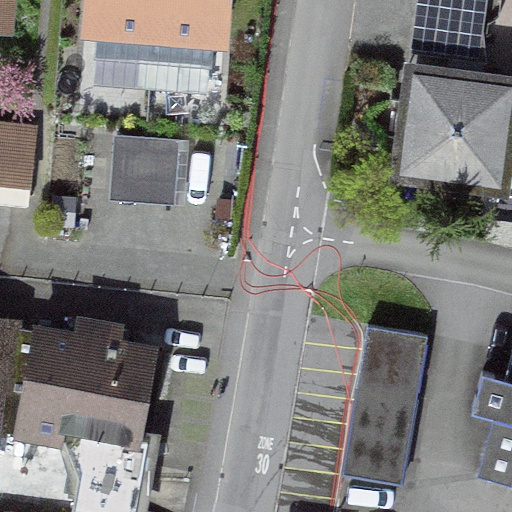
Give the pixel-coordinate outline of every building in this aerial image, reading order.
[(96,30),(94,55),(149,59),(204,64),(206,39),(216,40),(219,0),(88,0),(87,29),(96,30)] [(504,119),(508,87),(411,74),(407,106),(423,126),(402,140),(397,172),(495,185),(500,153),(483,134),(504,119)] [(28,124),(0,121),(0,177),(23,179),(28,124)] [(178,143),(146,142),(113,141),(111,206),(128,207),(143,208),(159,208),(176,209),(178,143)] [(134,437),(150,354),(106,346),(109,329),(75,323),(73,339),(33,332),(32,339),(14,337),(6,379),(0,378),(0,366),(4,336),(0,335),(0,428),(15,431),(15,433),(58,438),(58,437),(68,473),(66,488),(77,490),(72,511),(135,511),(143,468),(140,467),(145,440),(134,437)] [(424,338),(365,327),(354,390),(413,400),(424,338)] [(511,349),(503,380),(479,373),(468,412),(493,419),(477,476),(511,485),(511,349)]
